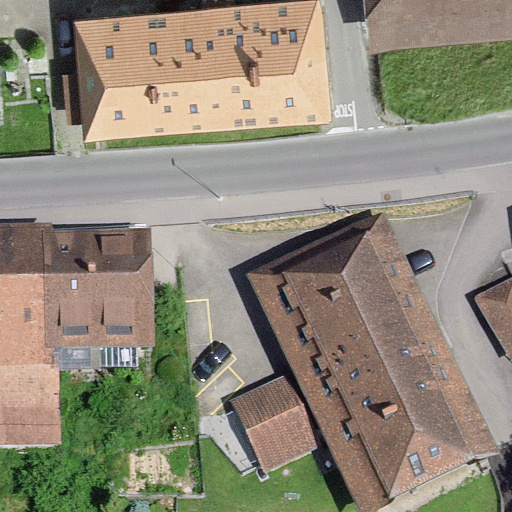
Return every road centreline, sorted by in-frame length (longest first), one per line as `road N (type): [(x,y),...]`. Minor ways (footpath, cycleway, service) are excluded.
road 1 (tertiary): [(0,182),(356,156)]
road 2 (residential): [(356,156),(337,0)]
road 3 (tertiary): [(356,156),(511,135)]
